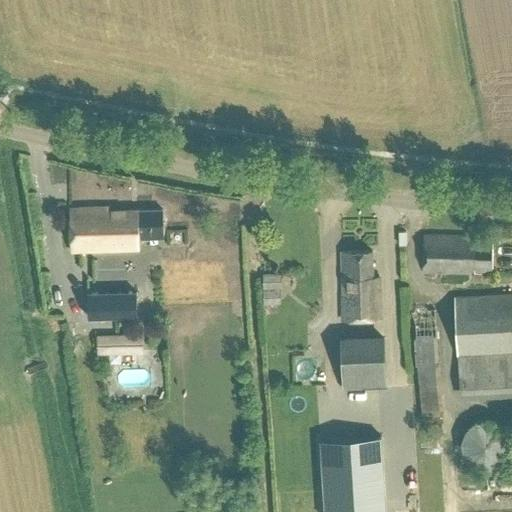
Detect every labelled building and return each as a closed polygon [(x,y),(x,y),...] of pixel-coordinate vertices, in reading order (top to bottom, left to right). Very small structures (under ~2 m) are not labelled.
[(109,210),(109,207),(68,207),(68,249),(137,249),(137,239),(161,239),(161,210),(109,210)] [(493,269),(493,233),(424,232),(424,272),(474,273),(474,268),(493,269)] [(371,276),(370,251),(341,251),(342,320),(378,320),(378,276),(371,276)] [(262,274),(262,289),(280,289),(280,274),(262,274)] [(511,291),(461,294),(456,295),(461,396),(511,392),(511,291)] [(87,294),(87,319),(136,317),(135,293),(107,294),(106,294),(87,294)] [(422,413),(444,411),(437,308),(415,309),(422,413)] [(96,333),(96,335),(92,336),(93,344),(97,344),(98,353),(143,351),(142,332),(96,333)] [(341,339),(344,386),(388,383),(385,337),(341,339)] [(310,400),(312,422),(329,421),(327,399),(310,400)] [(464,437),(464,441),(464,444),(465,448),(467,452),(469,455),(471,458),(474,460),(478,463),(481,464),(485,465),(489,465),(493,465),(496,464),(500,462),(503,460),(506,458),(509,455),(511,452),(511,448),(511,432),(511,429),(509,426),(506,423),(503,421),(500,419),(496,417),(493,416),(489,416),(485,416),(481,417),(477,419),(474,421),(471,423),(469,426),(467,429),(465,433),(464,437)] [(387,511),(384,438),(324,440),(327,511),(387,511)]
